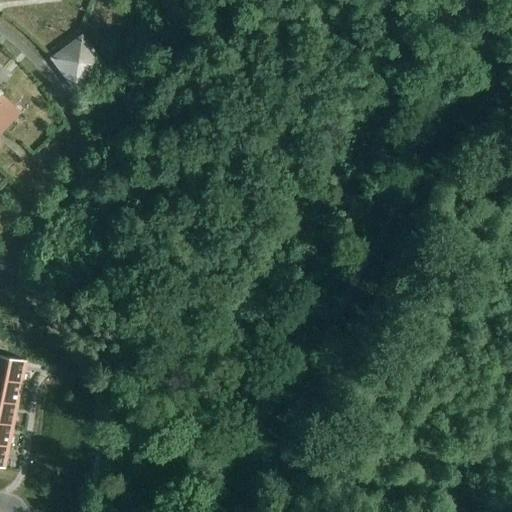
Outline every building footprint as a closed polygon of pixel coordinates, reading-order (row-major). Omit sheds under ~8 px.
[(100,67),(81,41),(55,60),(56,61),(61,58),(79,82),(74,85),(75,86),(100,67)] [(0,134),(0,135),(11,124),(8,121),(16,113),(19,115),(20,113),(0,94),(0,134)] [(0,379),(22,384),(26,362),(0,356),(0,379)] [(0,401),(18,406),(22,384),(0,379),(0,401)] [(0,424),(13,427),(18,406),(0,401),(0,424)] [(0,446),(9,448),(13,427),(0,424),(0,446)] [(0,469),(5,470),(9,448),(0,446),(0,469)]
